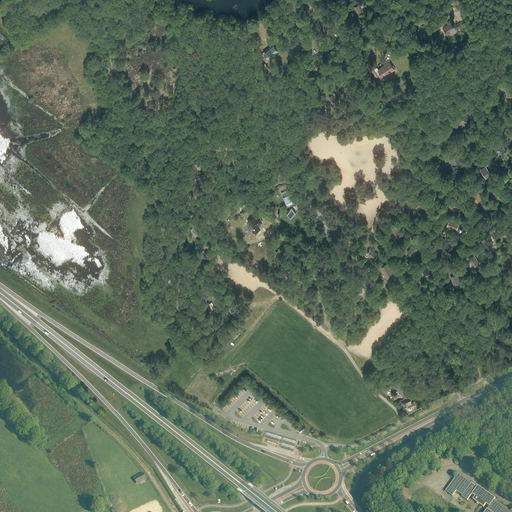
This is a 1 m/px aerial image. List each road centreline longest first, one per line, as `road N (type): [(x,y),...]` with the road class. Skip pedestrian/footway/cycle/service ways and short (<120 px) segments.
road 1 (trunk): [(306,467),(237,440),(0,289)]
road 2 (trunk): [(275,511),(0,293)]
road 3 (track): [(483,379),(433,298),(430,225),(443,182),(475,155),(473,135),(488,93)]
road 4 (trunk): [(0,297),(106,403),(195,511)]
road 5 (track): [(332,339),(277,298),(213,360),(162,283)]
road 6 (residential): [(322,45),(416,27),(456,4),(476,26),(511,10)]
road 7 (track): [(145,469),(0,334)]
road 8 (primary): [(488,391),(335,465)]
road 9 (track): [(343,349),(332,339),(317,277),(327,229),(308,204)]
road 10 (primary): [(340,474),(447,415)]
